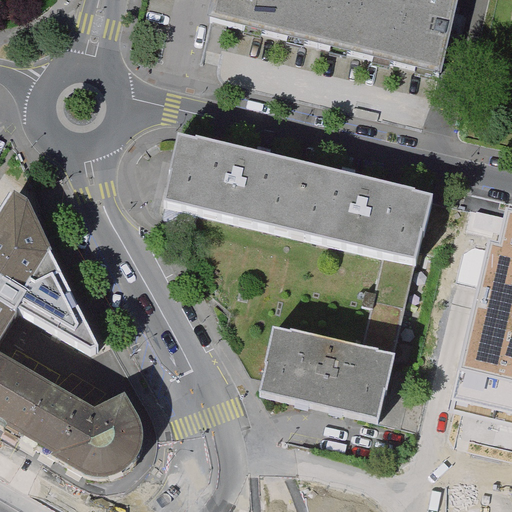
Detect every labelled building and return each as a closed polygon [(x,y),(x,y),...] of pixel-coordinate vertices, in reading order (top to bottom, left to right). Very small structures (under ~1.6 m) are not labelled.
[(450,82),(470,5),(449,0),(216,0),(220,1),(215,22),(450,82)] [(186,142),(169,207),(422,273),(439,208),(186,142)] [(0,344),(54,259),(28,204),(12,196),(0,216),(0,344)] [(511,219),(504,218),(498,244),(489,241),(449,411),(511,426),(511,219)] [(262,401),(386,426),(400,358),(276,333),(262,401)] [(0,428),(21,441),(52,391),(0,359),(0,428)] [(52,391),(21,441),(82,477),(102,484),(117,483),(134,473),(144,460),(147,439),(143,424),(127,401),(96,418),(52,391)]
